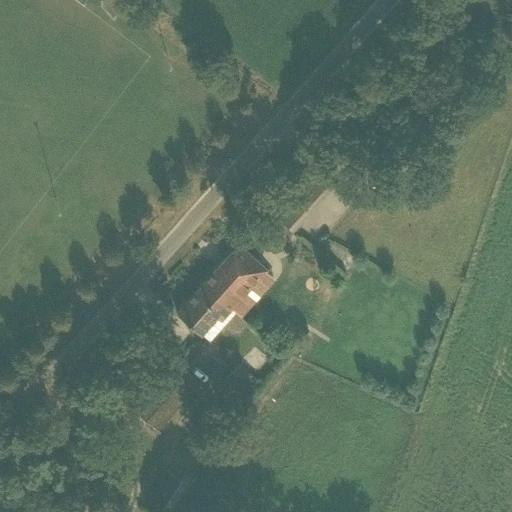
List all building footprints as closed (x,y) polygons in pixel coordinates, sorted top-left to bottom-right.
[(290,229),(334,178),(312,158),(267,208),(290,229)] [(234,312),(268,275),(264,271),(265,269),(237,243),(201,283),(234,312)] [(225,322),(234,312),(201,283),(176,311),(200,333),(209,340),(225,322)] [(158,429),(200,382),(176,360),(132,408),(147,422),(158,429)] [(227,376),(244,392),(256,380),(238,364),(227,376)] [(166,471),(156,485),(145,502),(160,511),(170,494),(180,480),(166,471)]
